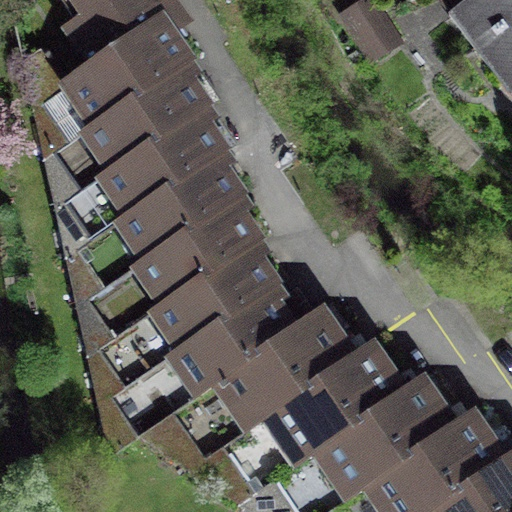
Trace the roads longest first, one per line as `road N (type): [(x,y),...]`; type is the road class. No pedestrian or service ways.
road 1 (residential): [(187,0),(346,294)]
road 2 (residential): [(511,393),(346,294)]
